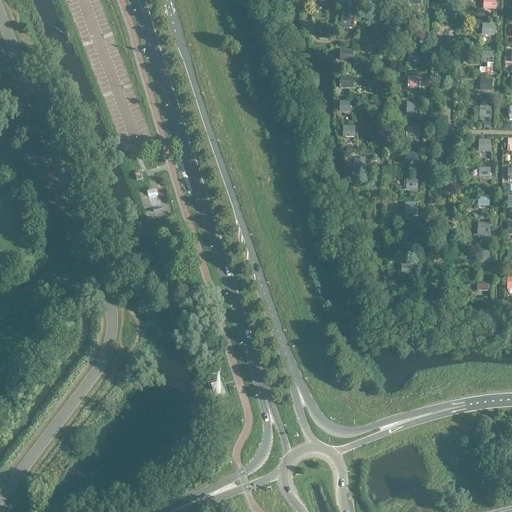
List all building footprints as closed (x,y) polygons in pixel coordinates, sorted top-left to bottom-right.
[(495,11),(496,0),(483,0),(483,11),(495,11)] [(354,29),(354,17),(341,17),(341,29),(354,29)] [(421,32),(421,21),(407,21),(407,32),(421,32)] [(494,37),(495,26),(483,25),(482,36),(494,37)] [(340,51),(340,63),(353,63),(353,51),(340,51)] [(419,62),(419,53),(408,52),(407,62),(419,62)] [(493,64),(494,52),(482,52),(481,64),(493,64)] [(493,71),(493,65),(487,64),(487,69),(480,69),(479,74),(487,75),(487,76),(496,77),(496,71),(493,71)] [(420,90),(420,78),(408,78),(408,90),(420,90)] [(346,80),(340,80),(340,89),(352,89),(352,79),(346,79),(346,80)] [(493,80),(480,80),(480,91),(492,92),(493,80)] [(351,102),(339,102),(339,113),(351,113),(351,102)] [(418,115),(418,103),(406,103),(406,115),(418,115)] [(491,120),(491,108),(480,107),(479,119),(491,120)] [(355,127),(343,127),(343,138),(355,138),(355,127)] [(419,129),(406,128),(406,139),(419,140),(419,129)] [(491,141),(478,141),(478,153),(491,153),(491,141)] [(418,153),(405,153),(405,165),(417,165),(418,153)] [(366,159),(354,159),(354,171),(365,172),(366,159)] [(489,179),(490,169),(478,169),(478,178),(489,179)] [(143,180),(141,173),(133,176),(136,183),(143,180)] [(417,192),(418,180),(406,180),(406,182),(404,182),(404,189),(406,189),(405,191),(417,192)] [(489,208),(490,197),(478,196),(477,207),(489,208)] [(417,216),(417,204),(405,203),(404,216),(417,216)] [(490,224),(478,224),(477,236),(490,237),(490,224)] [(416,241),(416,229),(403,229),(403,241),(416,241)] [(489,264),(490,253),(476,252),(475,264),(489,264)] [(415,274),(415,266),(401,266),(401,274),(415,274)] [(477,281),(477,293),(490,293),(490,281),(477,281)] [(213,391),(222,388),(220,382),(211,385),(213,391)]
